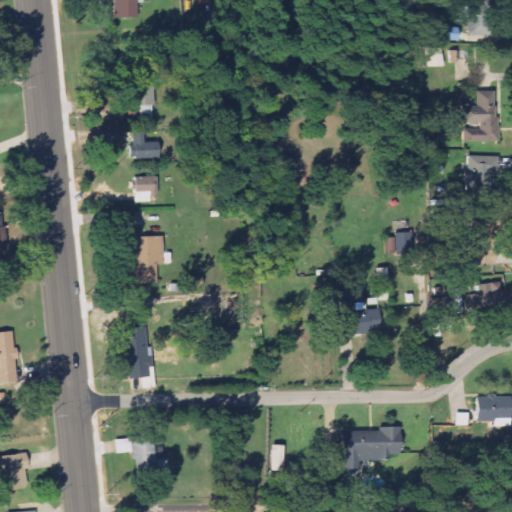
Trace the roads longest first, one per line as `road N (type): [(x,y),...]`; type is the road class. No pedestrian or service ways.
road 1 (secondary): [(82,511),(32,0)]
road 2 (residential): [(71,400),(428,394),(480,351),(511,339)]
road 3 (residential): [(82,510),(407,508)]
